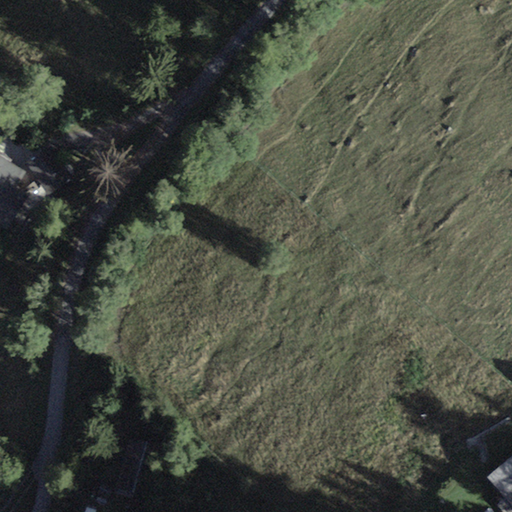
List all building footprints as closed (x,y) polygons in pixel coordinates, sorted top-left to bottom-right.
[(45,188),(72,176),(57,141),(30,153),(45,188)] [(0,219),(25,170),(0,157),(0,219)] [(134,488),(145,434),(128,431),(118,485),(134,488)] [(153,493),(161,439),(145,436),(137,490),(153,493)] [(511,450),(487,473),(511,500),(511,450)]
